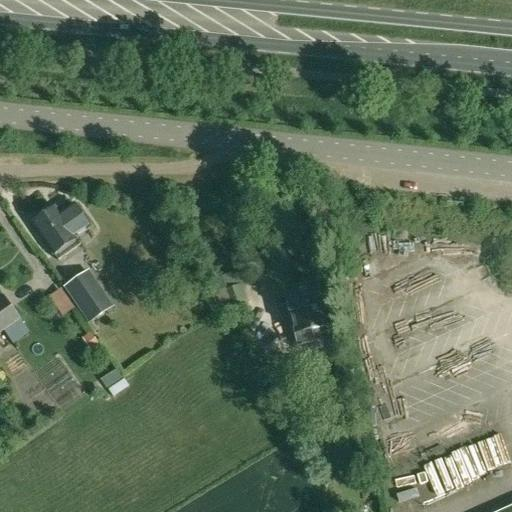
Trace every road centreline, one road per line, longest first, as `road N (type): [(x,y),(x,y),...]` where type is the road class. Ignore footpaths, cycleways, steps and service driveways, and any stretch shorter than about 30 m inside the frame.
road 1 (primary): [(0,17),(511,63)]
road 2 (primary): [(511,31),(194,0)]
road 3 (tertiary): [(511,169),(228,139)]
road 4 (unclassified): [(0,171),(188,168),(220,153),(228,139)]
road 5 (tertiary): [(228,139),(0,115)]
